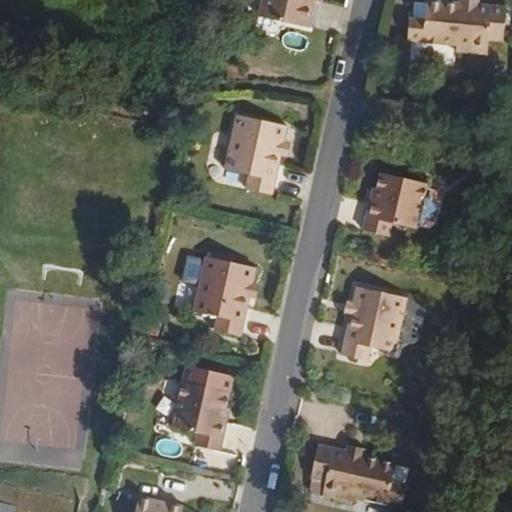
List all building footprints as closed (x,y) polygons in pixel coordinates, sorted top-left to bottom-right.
[(310,28),(316,0),(262,0),(259,16),(310,28)] [(506,48),(509,15),(478,11),(478,15),(459,13),(460,9),(414,4),(410,46),(457,52),(457,57),(489,61),(490,47),(506,48)] [(478,11),(479,8),(460,5),(460,9),(459,13),(478,15),(478,11)] [(285,143),(288,129),(237,118),(228,158),(279,169),(281,161),(285,143)] [(286,162),(290,144),(285,143),(281,161),(286,162)] [(273,196),(279,169),(228,158),(225,172),(248,177),(245,190),(273,196)] [(417,230),(428,184),(379,173),(373,203),(370,202),(364,231),(389,237),(392,225),(417,230)] [(252,283),(256,268),(204,258),(193,314),(217,318),(215,333),(241,338),(250,298),(252,283)] [(257,299),(260,284),(252,283),(250,298),(257,299)] [(396,353),(410,297),(356,287),(353,304),(350,316),(341,357),(370,363),(374,349),(396,353)] [(350,316),(353,304),(346,302),(343,315),(350,316)] [(235,378),(188,367),(184,383),(231,394),(235,378)] [(225,421),(231,395),(184,384),(173,429),(199,435),(196,446),(223,452),(230,422),(225,421)] [(403,507),(412,466),(363,456),(346,452),(318,446),(309,492),(357,503),(358,497),(403,507)] [(363,456),(364,450),(347,446),(346,452),(363,456)] [(0,484),(0,511),(77,511),(80,501),(5,484),(0,484)] [(184,511),(186,509),(139,499),(136,511),(184,511)]
